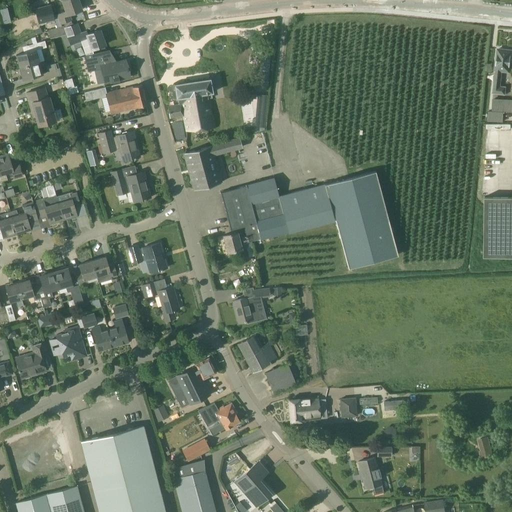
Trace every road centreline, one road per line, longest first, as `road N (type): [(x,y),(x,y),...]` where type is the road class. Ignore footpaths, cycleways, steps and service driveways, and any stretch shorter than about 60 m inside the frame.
road 1 (tertiary): [(511,15),(354,0),(146,18)]
road 2 (unclassified): [(0,425),(207,330)]
road 3 (unclassified): [(343,511),(253,410),(207,330)]
road 4 (unclassified): [(183,208),(142,54),(146,18)]
road 5 (residential): [(183,208),(147,226),(99,230),(0,260)]
road 6 (unclassified): [(207,330),(212,311),(183,208)]
